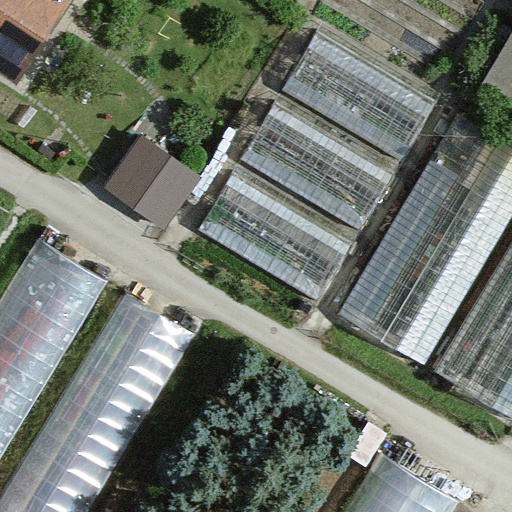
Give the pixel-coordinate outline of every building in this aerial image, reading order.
[(86,0),(0,0),(0,77),(28,95),(86,0)] [(347,106),(353,93),(376,104),(393,67),(320,32),(295,81),(347,106)] [(511,39),(476,104),(511,124),(511,39)] [(511,140),(456,111),(348,315),(511,401),(511,140)] [(199,166),(140,133),(101,200),(160,234),(199,166)] [(230,186),(208,229),(327,292),(350,248),(230,186)] [(0,470),(111,270),(36,229),(0,293),(0,470)] [(97,511),(195,321),(121,283),(3,511),(97,511)] [(348,511),(450,511),(462,492),(388,447),(348,511)]
